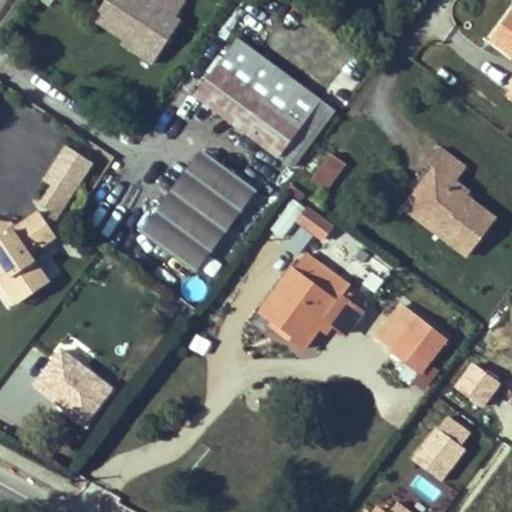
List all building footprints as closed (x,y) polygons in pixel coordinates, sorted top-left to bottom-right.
[(145,10),(129,0),(108,0),(95,21),(127,42),(132,35),(161,55),(182,23),(177,20),(188,4),(182,0),(146,0),(150,3),(145,10)] [(129,0),(145,10),(150,3),(146,0),(129,0)] [(511,91),(509,95),(511,96),(511,13),(492,40),(511,55),(511,91)] [(154,65),(161,55),(132,35),(127,42),(125,46),(154,65)] [(219,64),(281,110),(299,87),(237,40),(219,64)] [(299,87),(281,110),(219,64),(195,97),(276,157),(318,101),(299,87)] [(276,157),(291,168),(333,112),(318,101),(276,157)] [(97,159),(73,140),(49,173),(58,179),(47,197),(56,204),(62,209),(97,159)] [(496,219),(466,196),(469,192),(455,182),(464,169),(438,150),(428,163),(433,167),(420,184),(430,191),(416,209),(441,228),(436,233),(467,255),(496,219)] [(330,153),(312,179),(325,189),(345,164),(330,153)] [(205,155),(144,235),(192,270),(251,190),(205,155)] [(416,209),(430,191),(420,184),(403,208),(436,233),(441,228),(416,209)] [(285,239),(306,212),(294,202),(272,229),(285,239)] [(62,209),(56,204),(45,221),(55,235),(62,229),(55,220),(62,209)] [(322,244),(335,227),(310,208),(297,225),(322,244)] [(0,279),(18,303),(48,282),(28,255),(55,235),(45,221),(38,212),(11,231),(0,229),(0,279)] [(301,349),(324,319),(345,333),(360,312),(340,297),(335,304),(291,271),(260,312),(273,321),(290,333),(286,337),(301,349)] [(402,339),(392,352),(418,372),(443,340),(402,309),(388,328),(402,339)] [(273,321),(269,325),(286,337),(290,333),(273,321)] [(62,348),(31,385),(84,430),(116,393),(62,348)] [(438,428),(414,460),(440,479),(463,448),(438,428)]
